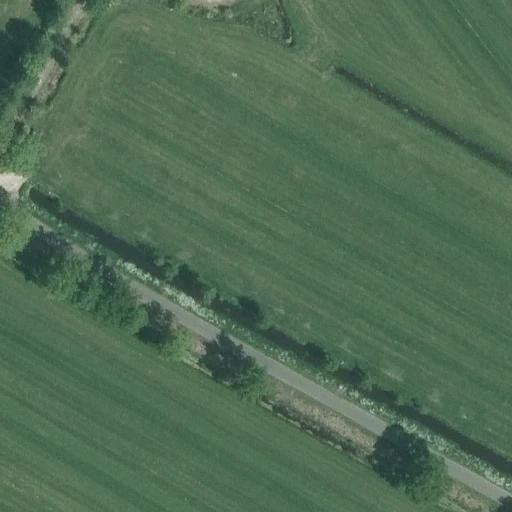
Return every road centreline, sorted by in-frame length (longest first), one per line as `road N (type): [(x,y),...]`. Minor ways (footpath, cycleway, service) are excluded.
road 1 (tertiary): [(0,202),(275,377),(511,506)]
road 2 (track): [(0,138),(80,0)]
